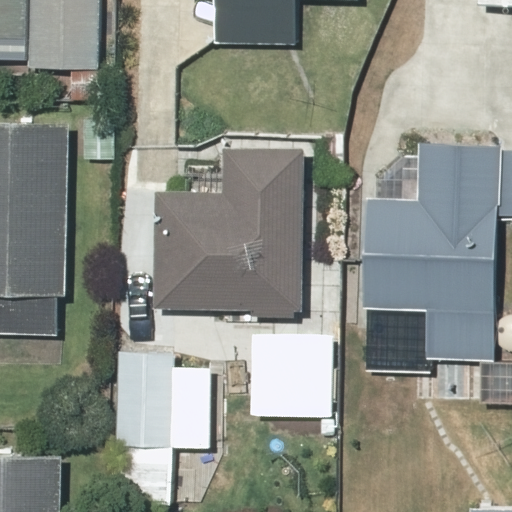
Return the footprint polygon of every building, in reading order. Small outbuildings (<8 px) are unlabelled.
[(0,0),(0,30),(33,32),(33,0),(0,0)] [(105,0),(36,0),(35,63),(104,65),(105,0)] [(221,0),(222,40),(301,40),(301,0),(221,0)] [(87,115),(87,154),(116,155),(117,116),(87,115)] [(0,327),(62,329),(62,289),(71,289),(75,118),(0,116),(0,327)] [(372,195),(369,305),(437,307),(436,354),(503,356),(507,208),(511,207),(511,143),(509,143),(509,139),(425,137),(423,196),(372,195)] [(162,305),(260,307),(260,313),(303,315),(303,306),(311,306),(315,145),(233,143),(232,189),(165,187),(162,305)] [(222,330),(222,396),(262,396),(262,330),(222,330)] [(128,346),(125,504),(169,505),(170,440),(178,441),(178,430),(198,430),(199,365),(179,365),(180,347),(128,346)] [(283,378),(298,378),(297,352),(283,351),(283,378)] [(301,355),(301,375),(314,375),(314,355),(301,355)] [(0,511),(67,511),(69,451),(0,449),(0,511)]
